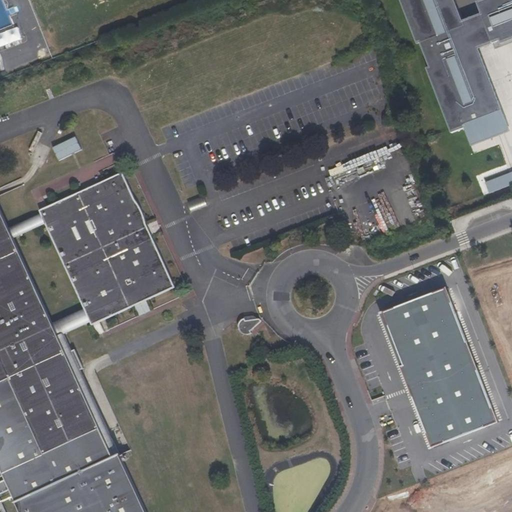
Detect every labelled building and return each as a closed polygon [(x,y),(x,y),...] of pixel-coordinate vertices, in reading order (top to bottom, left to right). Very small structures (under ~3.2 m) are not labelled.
[(400,0),(417,44),(420,43),(403,0),(400,0)] [(403,0),(420,43),(430,67),(427,68),(452,133),(465,128),(470,126),(471,129),(472,129),(474,129),(477,128),(479,128),(482,126),(485,124),(487,122),(488,120),(489,118),(485,108),(484,108),(463,54),(479,48),(493,42),(500,40),(502,44),(511,38),(511,0),(484,0),(477,3),(482,15),(463,22),(458,8),(451,11),(449,6),(456,3),(454,0),(403,0)] [(511,38),(502,44),(500,40),(493,42),(495,50),(511,43),(511,38)] [(472,129),(471,129),(470,126),(465,128),(472,146),(511,131),(479,48),(463,54),(484,108),(485,108),(489,118),(488,120),(487,122),(485,124),(482,126),(479,128),(477,128),(474,129),(472,129)] [(75,138),(52,148),(58,161),(81,151),(75,138)] [(511,172),(485,183),(489,193),(511,184),(511,172)] [(123,173),(41,210),(42,214),(47,224),(85,308),(91,322),(93,325),(176,287),(123,173)] [(118,454),(114,456),(59,336),(53,323),(14,239),(10,229),(0,207),(0,477),(6,475),(7,479),(0,482),(0,494),(12,489),(22,511),(146,511),(119,454),(118,454)] [(47,224),(42,214),(10,229),(14,239),(47,224)] [(445,288),(378,313),(430,448),(497,422),(445,288)] [(64,334),(91,322),(85,308),(53,323),(59,336),(64,334)] [(252,333),(251,331),(261,322),(261,321),(261,320),(261,319),(259,319),(246,320),(245,318),(242,319),(240,322),(239,324),(239,327),(240,330),(241,332),(244,334),(247,335),(250,334),(252,333)] [(72,351),(64,334),(59,336),(114,456),(118,454),(81,370),(84,368),(76,349),(72,351)]
